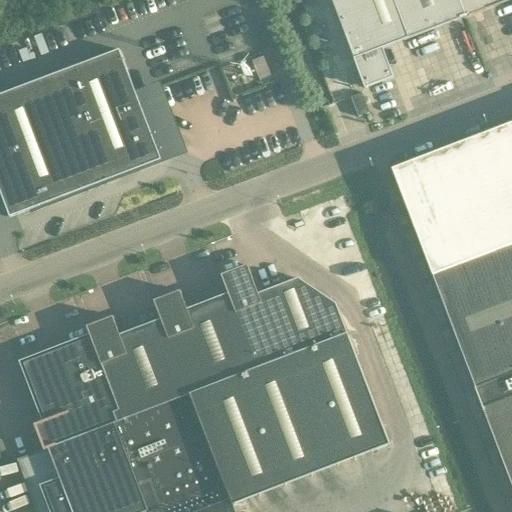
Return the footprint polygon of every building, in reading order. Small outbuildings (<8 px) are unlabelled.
[(332,0),(367,89),(392,78),(380,51),(511,0),(332,0)] [(165,123),(152,90),(136,95),(119,50),(0,95),(0,191),(10,218),(161,161),(149,129),(165,123)] [(264,58),(252,62),(259,81),(271,77),(264,58)] [(358,117),(368,113),(361,94),(352,98),(358,117)] [(511,123),(393,169),(433,277),(511,247),(511,123)] [(511,247),(433,277),(433,278),(477,395),(511,381),(511,247)] [(60,481),(43,488),(52,511),(146,511),(223,483),(230,499),(232,505),(389,445),(335,304),(297,279),(257,294),(246,266),(220,276),(227,294),(186,310),(179,292),(153,302),(160,320),(119,335),(112,317),(86,327),(90,338),(23,364),(45,421),(34,425),(44,451),(48,450),(60,481)] [(511,381),(477,395),(511,485),(511,381)] [(230,499),(196,511),(234,511),(232,505),(230,499)]
